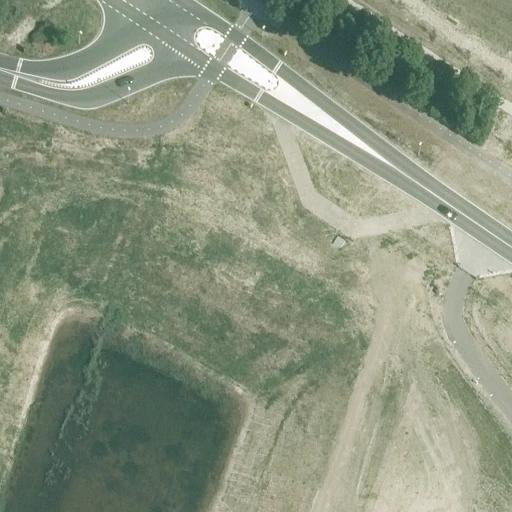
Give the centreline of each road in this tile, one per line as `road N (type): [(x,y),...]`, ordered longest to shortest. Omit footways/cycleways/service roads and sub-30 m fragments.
road 1 (secondary): [(330,126),(511,249)]
road 2 (secondary): [(330,126),(278,68),(178,2)]
road 3 (tertiary): [(14,74),(36,91),(85,98),(151,73),(176,47)]
road 4 (secondary): [(176,47),(257,97),(330,126)]
road 5 (tertiary): [(137,21),(106,52),(72,69),(14,74)]
